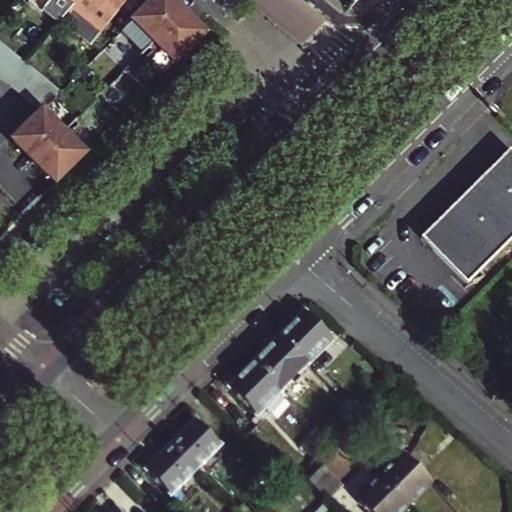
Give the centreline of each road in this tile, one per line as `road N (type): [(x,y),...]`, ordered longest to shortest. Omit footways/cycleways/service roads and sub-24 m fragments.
road 1 (primary): [(358,68),(51,370)]
road 2 (primary): [(295,256),(511,40)]
road 3 (residential): [(295,256),(511,446)]
road 4 (primary): [(120,431),(295,256)]
